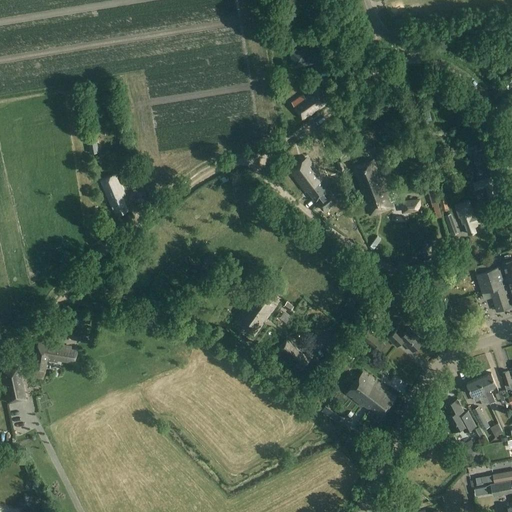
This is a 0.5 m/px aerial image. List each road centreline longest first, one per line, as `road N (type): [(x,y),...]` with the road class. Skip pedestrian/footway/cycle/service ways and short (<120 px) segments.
road 1 (track): [(0,357),(104,255),(190,188),(288,145),(376,83)]
road 2 (residential): [(459,350),(409,282),(314,218)]
road 3 (tertiary): [(361,511),(429,376),(459,350)]
road 4 (unclassified): [(511,167),(472,89),(416,55)]
